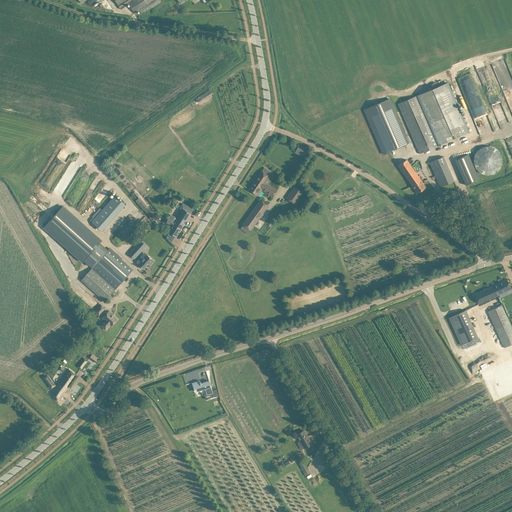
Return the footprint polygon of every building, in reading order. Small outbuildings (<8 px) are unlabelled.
[(129,4),(135,14),(155,0),(177,0),(180,3),(182,2),(183,3),(185,1),(184,0),(114,0),(121,9),(129,4)] [(471,75),(461,79),(464,87),(470,84),(472,90),(476,88),(471,75)] [(398,104),(399,107),(419,154),(470,132),(448,82),(398,104)] [(205,92),(196,98),(199,103),(208,96),(205,92)] [(389,99),(365,109),(384,154),(408,144),(389,99)] [(499,127),(492,107),(487,109),(494,129),(499,127)] [(308,157),(310,152),(299,146),(295,153),(304,158),(306,156),(308,157)] [(477,151),(474,157),(474,163),(476,169),(481,173),(487,175),(493,174),(499,170),(502,165),(502,158),(500,152),(495,148),(489,146),(482,147),(477,151)] [(466,185),(479,179),(468,154),(455,160),(466,185)] [(454,181),(451,175),(444,157),(429,162),(440,187),(454,181)] [(417,193),(426,187),(408,161),(408,160),(407,160),(407,159),(398,165),(417,193)] [(258,196),(261,191),(259,189),(260,188),(270,194),(274,189),(268,184),(270,181),(268,180),(273,173),(264,167),(249,190),(258,196)] [(286,198),(295,204),(304,191),(295,185),(286,198)] [(92,216),(89,220),(91,222),(101,230),(124,204),(115,195),(103,208),(102,209),(94,218),(92,216)] [(148,208),(140,197),(135,201),(143,210),(144,209),(150,216),(153,214),(148,208)] [(244,224),(251,230),(268,206),(261,200),(244,224)] [(173,225),(181,229),(193,210),(183,203),(179,210),(181,211),(175,222),(173,225)] [(93,267),(81,280),(105,301),(133,269),(110,248),(108,251),(100,244),(102,242),(63,207),(44,228),(83,262),(85,260),(93,267)] [(172,226),(169,232),(176,237),(181,229),(173,225),(175,222),(168,217),(166,222),(172,226)] [(154,223),(162,232),(164,229),(157,221),(154,223)] [(141,241),(133,249),(135,251),(138,254),(146,246),(141,241)] [(142,256),(136,262),(144,269),(149,263),(150,264),(154,261),(147,255),(144,258),(142,256)] [(507,280),(474,294),(478,303),(511,288),(507,280)] [(105,308),(101,305),(95,311),(99,315),(105,308)] [(511,328),(502,305),(488,311),(504,348),(511,344),(511,328)] [(461,345),(478,337),(466,310),(449,318),(461,345)] [(106,330),(110,324),(112,326),(117,319),(108,311),(103,317),(105,320),(101,325),(106,330)] [(84,358),(77,366),(81,369),(87,361),(84,358)] [(211,365),(183,373),(186,384),(201,380),(201,378),(205,377),(206,381),(212,379),(209,370),(212,369),(211,365)] [(57,399),(59,401),(76,375),(68,369),(63,376),(51,394),(57,399)] [(50,389),(55,386),(47,375),(43,377),(50,389)] [(195,382),(193,382),(193,383),(194,386),(193,386),(195,390),(196,392),(203,389),(205,389),(206,393),(207,394),(207,395),(210,394),(211,396),(212,397),(211,397),(212,397),(215,396),(216,396),(218,395),(216,390),(212,391),(209,380),(203,382),(201,383),(201,381),(200,382),(200,380),(198,381),(197,381),(195,382)] [(307,436),(304,430),(296,435),(300,441),(304,447),(304,448),(312,444),(309,438),(310,438),(308,435),(307,436)] [(298,460),(304,471),(308,469),(302,458),(298,460)]
